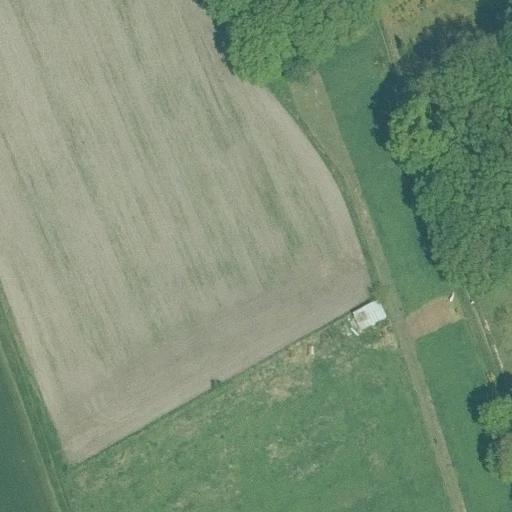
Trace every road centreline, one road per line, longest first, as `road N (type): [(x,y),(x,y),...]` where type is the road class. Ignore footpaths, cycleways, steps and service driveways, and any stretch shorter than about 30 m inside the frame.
road 1 (track): [(368,10),(511,431)]
road 2 (track): [(67,511),(0,322)]
